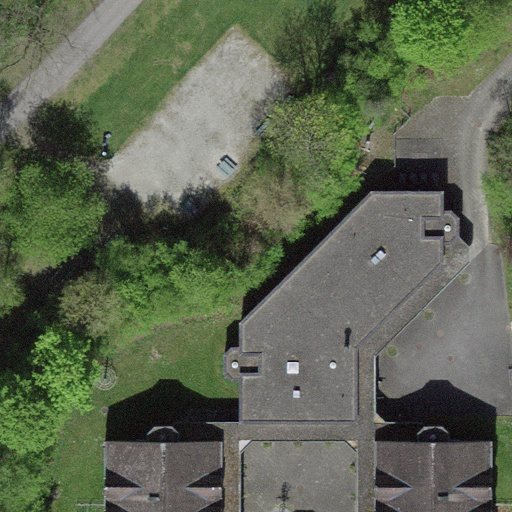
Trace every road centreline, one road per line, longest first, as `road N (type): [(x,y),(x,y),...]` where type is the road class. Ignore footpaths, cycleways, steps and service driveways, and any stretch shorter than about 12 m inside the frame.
road 1 (motorway): [(0,321),(307,0)]
road 2 (motorway): [(115,0),(0,121)]
